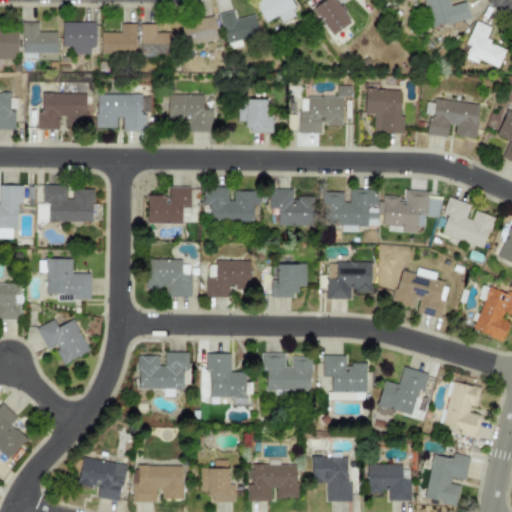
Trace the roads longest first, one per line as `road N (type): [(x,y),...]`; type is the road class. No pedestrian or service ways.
road 1 (residential): [(0,156),(412,162),(511,193)]
road 2 (residential): [(116,324),(352,327),(511,370)]
road 3 (residential): [(118,158),(116,324),(107,369),(8,511)]
